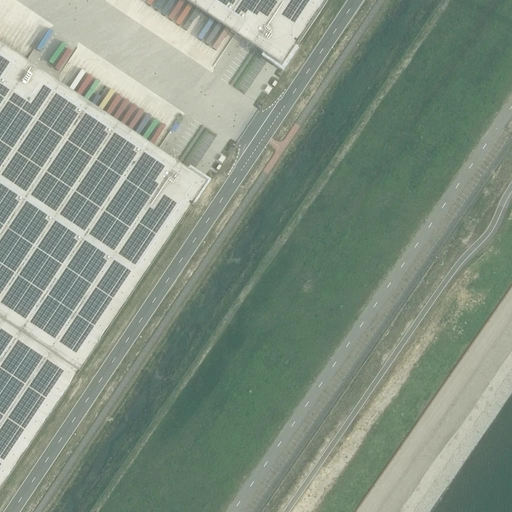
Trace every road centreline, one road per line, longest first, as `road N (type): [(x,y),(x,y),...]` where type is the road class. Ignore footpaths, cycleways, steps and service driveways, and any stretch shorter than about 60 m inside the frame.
road 1 (tertiary): [(354,0),(11,511)]
road 2 (track): [(409,511),(511,364)]
